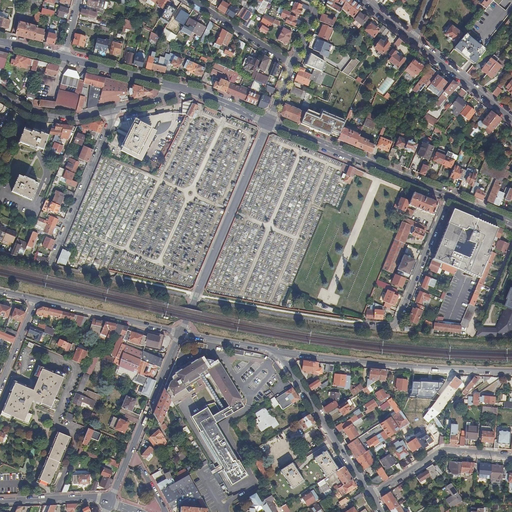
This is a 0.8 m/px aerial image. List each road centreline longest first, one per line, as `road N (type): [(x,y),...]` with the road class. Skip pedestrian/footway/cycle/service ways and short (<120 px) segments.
road 1 (tertiary): [(277,351),(511,369)]
road 2 (tertiary): [(268,121),(180,333)]
road 3 (secondary): [(268,121),(449,196)]
road 4 (tertiary): [(180,333),(108,502)]
road 5 (tertiary): [(277,351),(371,496)]
road 6 (residential): [(109,110),(50,266)]
road 7 (residential): [(371,496),(442,450),(511,456)]
road 8 (tertiary): [(37,300),(180,333)]
road 9 (residential): [(449,196),(392,327)]
road 10 (tertiary): [(511,118),(412,39)]
road 11 (residential): [(190,0),(293,65)]
